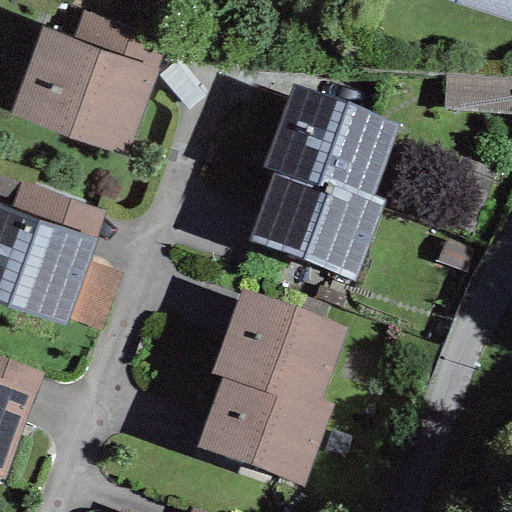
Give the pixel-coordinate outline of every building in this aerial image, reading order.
[(87,0),(74,40),(157,70),(175,19),(119,0),(87,0)] [(511,0),(442,0),(511,22),(511,0)] [(74,40),(42,28),(10,115),(125,157),(157,70),(74,40)] [(511,114),(511,78),(446,74),(443,110),(511,114)] [(327,178),(371,195),(396,125),(292,85),(260,169),(273,174),(321,193),(327,178)] [(273,174),(246,241),(352,283),(385,201),(371,195),(327,178),(321,193),(273,174)] [(10,209),(96,239),(104,212),(21,181),(10,209)] [(10,209),(0,205),(0,303),(64,327),(67,319),(88,263),(96,239),(10,209)] [(465,272),(477,247),(449,235),(437,260),(465,272)] [(88,263),(67,319),(100,331),(120,274),(88,263)] [(268,382),(321,400),(345,329),(241,289),(209,376),(220,378),(264,394),(268,382)] [(0,382),(33,396),(42,374),(0,357),(0,382)] [(220,378),(195,448),(303,489),(331,404),(321,400),(268,382),(264,394),(220,378)] [(0,382),(0,477),(3,479),(33,396),(0,382)]
